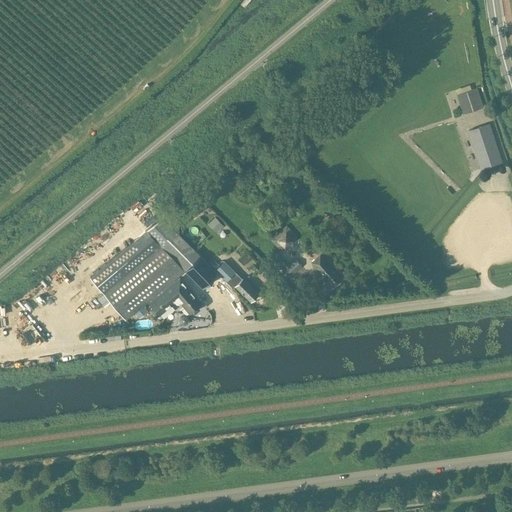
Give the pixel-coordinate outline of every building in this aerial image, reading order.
[(457,94),(464,114),(483,107),(476,88),(471,89),(461,93),(457,94)] [(481,169),(502,163),(489,124),(468,130),(481,169)] [(267,189),(269,187),(270,187),(273,184),(268,178),(265,181),(264,180),(261,183),(267,189)] [(214,216),(207,224),(216,232),(223,224),(214,216)] [(162,217),(90,276),(126,319),(184,270),(200,286),(216,271),(162,217)] [(280,251),(297,236),(287,225),(270,239),(280,251)] [(226,260),(229,257),(207,236),(194,249),(216,271),(226,281),(233,288),(236,285),(251,300),(258,292),(243,277),(242,278),(236,271),(236,270),(226,260)] [(124,239),(113,247),(117,252),(128,245),(124,239)] [(255,262),(246,253),(247,252),(242,245),(233,254),(239,260),(239,259),(248,269),(255,262)] [(331,287),(344,276),(329,260),(332,257),(326,249),(319,255),(322,258),(313,266),(331,287)] [(268,264),(275,272),(278,269),(280,272),(281,271),(287,279),(288,278),(291,281),(296,276),(293,274),(302,265),(295,258),(287,265),(278,255),(268,264)] [(180,277),(149,303),(158,314),(174,301),(180,301),(190,313),(201,303),(180,277)] [(102,293),(97,298),(105,306),(110,302),(102,293)]
